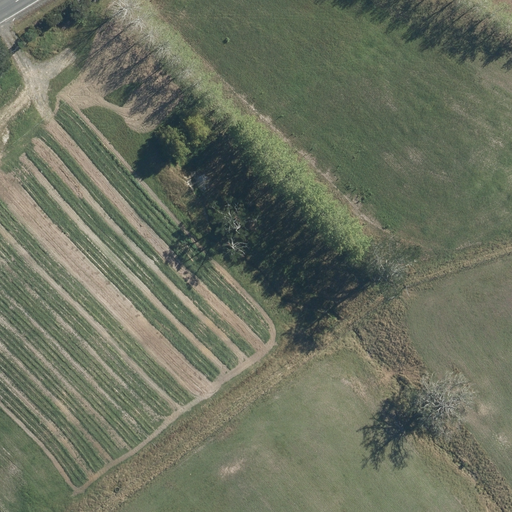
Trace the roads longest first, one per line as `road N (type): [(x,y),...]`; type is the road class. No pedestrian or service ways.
road 1 (unknown): [(0,339),(460,68),(511,59)]
road 2 (unknown): [(511,339),(219,511)]
